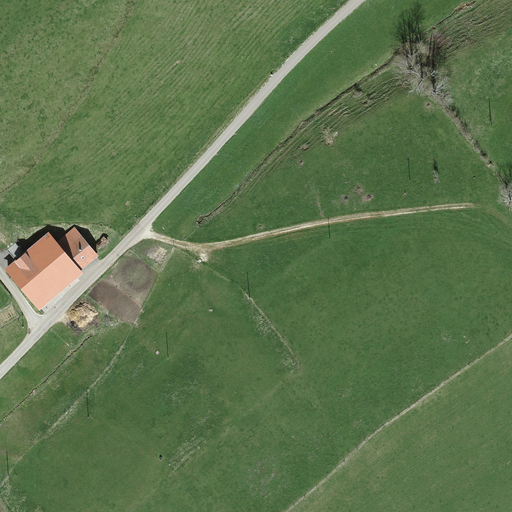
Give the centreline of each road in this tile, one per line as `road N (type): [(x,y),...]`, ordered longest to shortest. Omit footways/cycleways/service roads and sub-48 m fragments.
road 1 (unclassified): [(357,0),(0,371)]
road 2 (track): [(393,212),(205,248),(138,231)]
